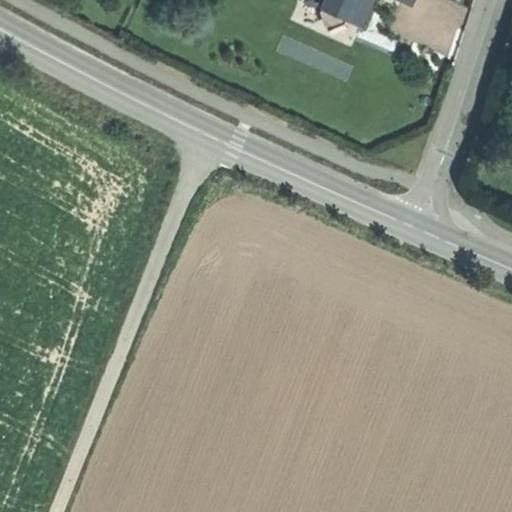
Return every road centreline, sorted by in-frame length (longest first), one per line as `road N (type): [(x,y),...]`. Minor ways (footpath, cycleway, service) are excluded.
road 1 (secondary): [(0,25),(208,133),(419,227)]
road 2 (track): [(208,133),(58,511)]
road 3 (residential): [(419,227),(496,0)]
